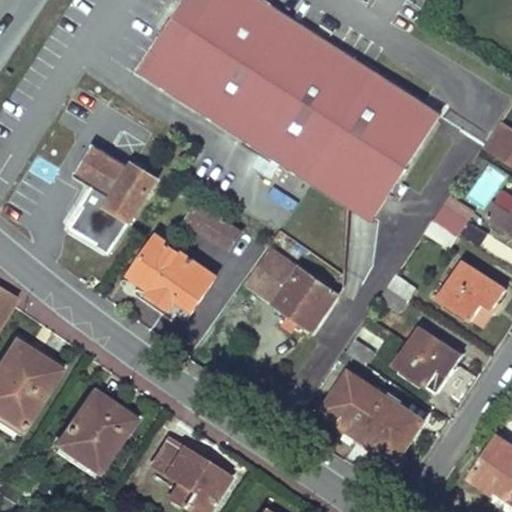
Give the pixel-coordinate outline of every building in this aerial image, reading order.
[(167,29),(139,73),(373,221),(442,113),(265,0),(214,0),(188,42),(167,29)] [(185,0),(167,29),(188,42),(214,0),(185,0)] [(511,126),(502,120),(486,145),(511,161),(511,126)] [(94,147),(77,174),(94,185),(80,206),(83,207),(70,227),(95,244),(94,247),(107,255),(155,179),(131,164),(128,168),(94,147)] [(481,212),(487,216),(496,202),(490,198),(481,212)] [(511,212),(496,202),(487,216),(511,232),(511,212)] [(197,205),(187,221),(249,261),(259,245),(197,205)] [(443,205),(424,231),(451,248),(468,221),(443,205)] [(157,237),(124,286),(173,320),(178,313),(186,320),(215,276),(157,237)] [(272,249),(247,285),(313,330),(338,294),(272,249)] [(463,261),(437,299),(471,322),(483,304),(492,310),(506,290),(463,261)] [(395,274),(387,286),(409,300),(417,288),(395,274)] [(387,286),(379,298),(401,313),(409,300),(387,286)] [(0,291),(0,324),(15,301),(0,291)] [(483,304),(471,322),(480,328),(492,310),(483,304)] [(364,326),(348,351),(367,365),(384,339),(364,326)] [(419,327),(395,363),(428,386),(439,370),(448,376),(462,356),(419,327)] [(34,410),(28,408),(29,407),(53,367),(13,342),(0,363),(0,416),(21,430),(34,410)] [(53,367),(29,407),(34,410),(58,371),(53,367)] [(350,371),(325,408),(337,417),(331,426),(343,434),(345,430),(358,438),(387,396),(350,371)] [(131,420),(91,393),(54,445),(95,474),(131,420)] [(387,396),(358,438),(371,447),(368,451),(381,459),(387,451),(399,458),(424,422),(387,396)] [(511,446),(497,437),(470,478),(505,502),(511,491),(511,446)] [(204,511),(226,479),(166,441),(150,466),(177,484),(167,499),(188,511),(204,511)]
